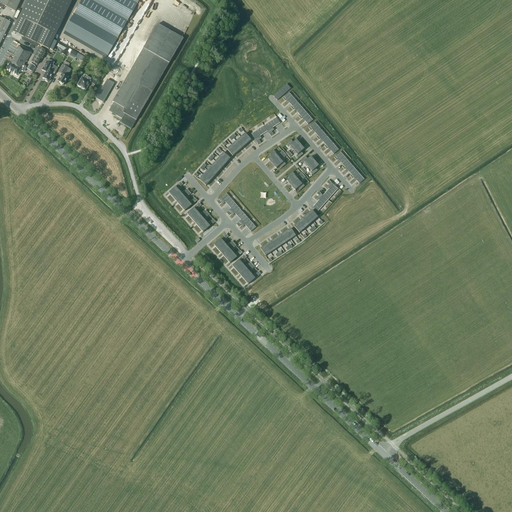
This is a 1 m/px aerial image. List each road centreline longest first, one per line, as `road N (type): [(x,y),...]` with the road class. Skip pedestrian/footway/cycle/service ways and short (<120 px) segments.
road 1 (secondary): [(382,452),(180,263)]
road 2 (unclassified): [(18,110),(63,103),(81,109),(122,150),(147,212),(189,256)]
road 3 (secondary): [(180,263),(18,110)]
road 4 (unclassified): [(382,452),(511,376)]
